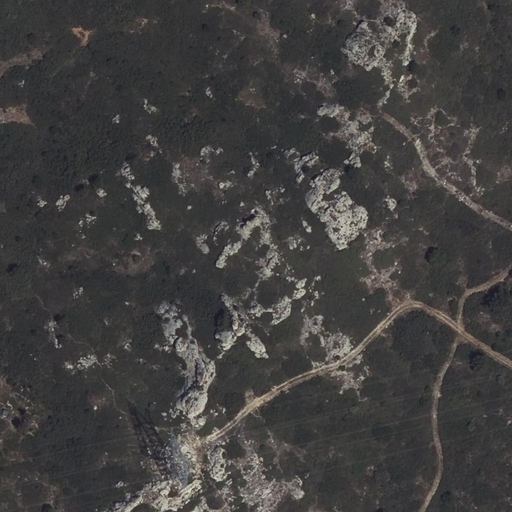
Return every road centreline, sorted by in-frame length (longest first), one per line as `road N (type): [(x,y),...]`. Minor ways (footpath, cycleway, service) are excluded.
road 1 (track): [(511,365),(450,318),(401,300),(345,357),(274,386),(197,441)]
road 2 (track): [(462,326),(437,389),(441,474),(424,511)]
